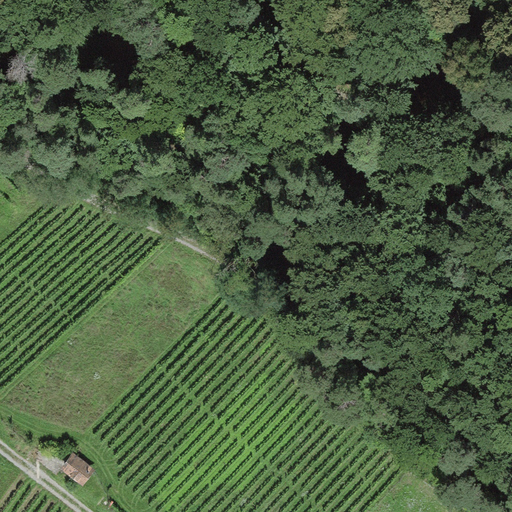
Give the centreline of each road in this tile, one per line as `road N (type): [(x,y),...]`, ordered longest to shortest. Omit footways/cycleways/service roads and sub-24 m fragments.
road 1 (track): [(69,185),(89,173),(129,176),(304,248),(349,241),(369,228),(394,187),(383,120),(350,92),(180,72),(122,41),(86,0)]
road 2 (track): [(496,511),(340,402),(278,308),(222,257),(69,185),(0,140)]
